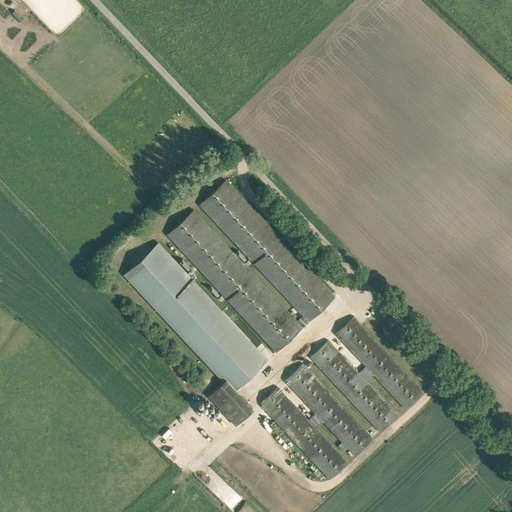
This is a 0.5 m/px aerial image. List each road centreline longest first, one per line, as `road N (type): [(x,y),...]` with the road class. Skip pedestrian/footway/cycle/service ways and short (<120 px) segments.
road 1 (unclassified): [(369,301),(82,0)]
road 2 (track): [(369,301),(511,446)]
